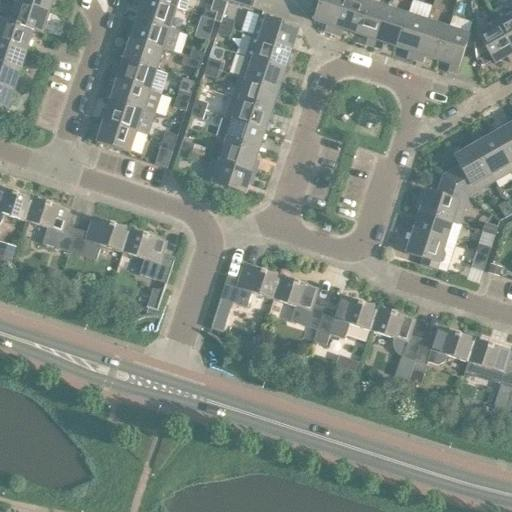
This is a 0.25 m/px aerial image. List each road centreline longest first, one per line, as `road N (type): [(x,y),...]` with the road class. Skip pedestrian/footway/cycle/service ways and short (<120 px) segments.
road 1 (secondary): [(161,387),(511,495)]
road 2 (residential): [(397,140),(416,86),(346,64),(328,80),(282,220)]
road 3 (residential): [(55,168),(93,53),(95,0)]
road 4 (residential): [(511,317),(389,279),(361,246)]
road 5 (secondary): [(2,334),(107,382),(161,387)]
road 6 (secondary): [(161,387),(114,362),(2,334)]
road 7 (residential): [(205,234),(192,214),(55,168)]
road 8 (residential): [(161,387),(209,255),(205,234)]
road 9 (residential): [(397,140),(511,79)]
